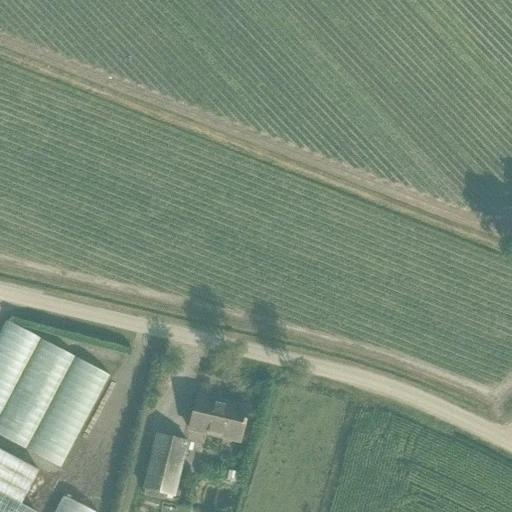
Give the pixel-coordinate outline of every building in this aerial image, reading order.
[(0,432),(79,470),(125,375),(15,322),(0,353),(0,432)] [(197,396),(189,430),(238,442),(243,425),(244,425),(246,420),(244,420),(246,408),(245,411),(214,403),(214,401),(197,396)] [(174,496),(182,462),(187,442),(156,435),(151,454),(143,489),(174,496)] [(0,511),(33,511),(20,505),(38,471),(0,450),(0,511)] [(228,471),(226,481),(235,483),(237,473),(228,471)]
